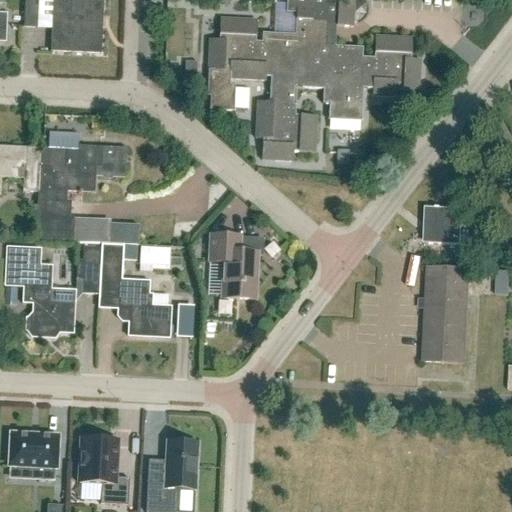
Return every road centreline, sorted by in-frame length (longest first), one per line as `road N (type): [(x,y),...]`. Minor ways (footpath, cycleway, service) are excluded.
road 1 (residential): [(342,261),(158,102),(129,93)]
road 2 (unclassified): [(342,261),(511,47)]
road 3 (residential): [(243,392),(0,380)]
road 4 (unclassified): [(243,392),(342,261)]
road 5 (residential): [(129,93),(0,87)]
road 6 (unclassified): [(237,511),(243,392)]
